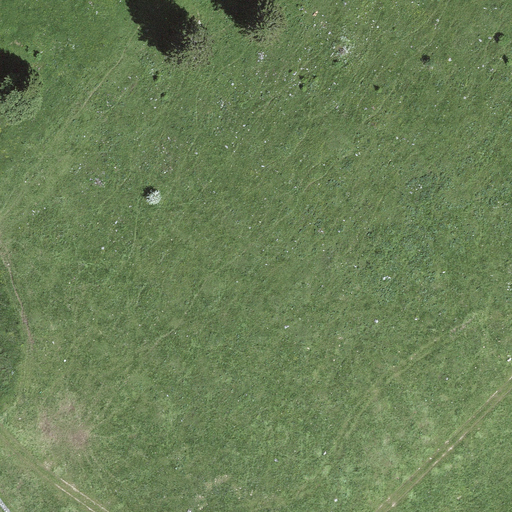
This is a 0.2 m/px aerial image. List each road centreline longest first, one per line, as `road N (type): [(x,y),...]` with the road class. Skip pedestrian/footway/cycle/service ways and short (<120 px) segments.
road 1 (track): [(382,511),(511,382)]
road 2 (track): [(0,428),(101,511)]
